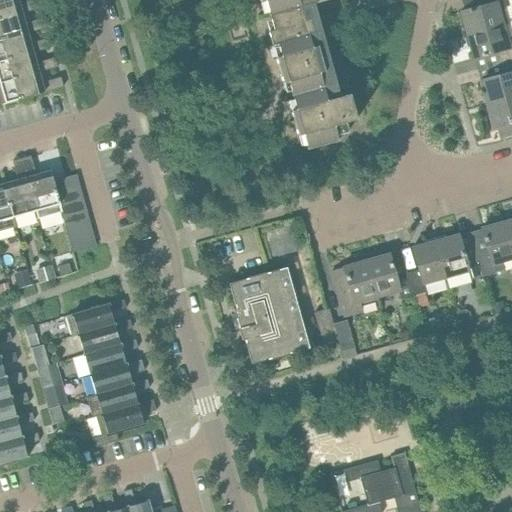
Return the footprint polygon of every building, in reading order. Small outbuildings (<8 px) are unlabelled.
[(0,0),(0,18),(22,13),(41,7),(38,0),(32,0),(19,4),(18,0),(0,0)] [(259,0),(260,2),(266,0),(274,29),(268,31),(272,45),(278,43),(281,56),(276,57),(283,83),(288,81),(296,109),(291,111),(298,136),(303,134),(307,149),(339,140),(334,125),(357,119),(350,94),(327,100),(319,72),(325,71),(318,46),(312,47),(309,34),(314,33),(310,19),(305,21),(301,7),(325,0),(259,0)] [(460,12),(467,35),(511,23),(511,3),(511,0),(467,0),(470,9),(460,12)] [(0,18),(0,39),(27,33),(47,27),(44,18),(25,23),(22,13),(0,18)] [(496,52),(499,64),(511,60),(511,23),(467,35),(473,58),(496,52)] [(0,39),(0,60),(33,52),(52,47),(50,38),(30,43),(27,33),(0,39)] [(0,60),(0,82),(38,72),(58,66),(55,57),(36,63),(33,52),(0,60)] [(479,81),(486,105),(511,97),(511,60),(499,64),(502,74),(479,81)] [(38,72),(0,82),(0,83),(5,103),(63,86),(61,77),(41,82),(38,72)] [(511,97),(486,105),(492,128),(506,125),(509,136),(511,134),(511,97)] [(37,218),(60,211),(61,211),(59,204),(57,193),(53,180),(51,171),(36,175),(30,156),(21,158),(35,210),(34,210),(37,218)] [(14,216),(34,210),(35,210),(21,158),(12,161),(18,180),(3,184),(12,217),(14,216)] [(57,193),(80,186),(77,174),(53,180),(57,193)] [(0,231),(16,226),(14,216),(12,217),(3,184),(0,185),(0,231)] [(59,204),(83,196),(80,186),(57,193),(59,204)] [(60,211),(62,216),(86,209),(83,196),(59,204),(61,211),(60,211)] [(62,216),(65,228),(90,221),(86,209),(62,216)] [(65,228),(69,240),(93,232),(90,221),(65,228)] [(488,250),(478,253),(484,276),(494,274),(494,272),(504,270),(501,262),(511,258),(511,241),(506,221),(481,228),(488,250)] [(69,240),(72,252),(96,246),(93,232),(69,240)] [(459,234),(437,240),(447,277),(467,272),(469,281),(484,276),(478,253),(465,257),(459,234)] [(419,270),(408,273),(417,308),(428,305),(425,293),(423,294),(421,285),(447,277),(437,240),(412,247),(419,270)] [(416,308),(417,308),(408,273),(396,276),(389,254),(367,260),(377,297),(398,291),(401,300),(413,297),(416,308)] [(345,317),(357,313),(355,304),(377,297),(367,260),(331,270),(345,317)] [(69,263),(58,266),(61,275),(72,272),(69,263)] [(52,265),(35,270),(38,283),(56,278),(52,265)] [(236,308),(233,308),(242,340),(245,339),(252,364),(271,358),(272,359),(290,354),(289,353),(309,348),(287,267),(267,273),(267,272),(248,277),(249,278),(229,283),(236,308)] [(13,274),(18,289),(32,285),(27,270),(13,274)] [(0,284),(0,294),(8,292),(6,283),(0,284)] [(126,307),(124,299),(108,304),(108,303),(65,316),(71,336),(78,334),(114,324),(111,312),(126,307)] [(323,344),(338,340),(334,324),(329,308),(315,312),(323,344)] [(464,309),(456,312),(460,324),(472,320),(470,312),(464,309)] [(78,334),(84,354),(120,344),(117,332),(132,327),(130,319),(114,324),(78,334)] [(338,340),(341,352),(355,348),(347,320),(334,324),(338,340)] [(33,325),(24,327),(29,347),(38,345),(33,325)] [(0,343),(12,340),(10,332),(0,334),(0,343)] [(84,354),(90,374),(126,364),(122,352),(138,347),(135,339),(120,344),(84,354)] [(0,377),(5,376),(2,365),(17,360),(15,352),(0,356),(0,377)] [(90,374),(96,394),(132,384),(128,372),(144,367),(141,359),(126,364),(90,374)] [(56,362),(37,368),(43,388),(62,383),(56,362)] [(0,377),(0,399),(11,397),(7,385),(23,380),(21,372),(5,376),(0,377)] [(93,417),(96,416),(138,404),(134,392),(149,387),(147,379),(132,384),(96,394),(87,396),(93,417)] [(48,408),(54,406),(68,402),(62,383),(43,388),(48,408)] [(475,390),(456,395),(474,460),(501,452),(495,431),(487,433),(475,390)] [(0,399),(0,420),(16,417),(13,405),(28,400),(26,392),(11,397),(0,399)] [(101,434),(93,437),(95,447),(118,440),(116,432),(144,424),(140,412),(155,407),(153,399),(138,404),(96,416),(101,434)] [(48,408),(52,420),(58,418),(54,406),(48,408)] [(0,442),(22,437),(18,425),(34,420),(32,412),(16,417),(0,420),(0,442)] [(0,442),(0,465),(28,457),(24,445),(39,440),(37,432),(22,437),(0,442)] [(421,511),(409,468),(404,452),(390,456),(393,467),(380,471),(377,460),(345,469),(330,473),(340,511),(421,511)] [(136,504),(131,489),(123,491),(127,507),(128,511),(151,511),(148,501),(136,504)] [(128,511),(127,507),(116,510),(111,494),(103,497),(107,511),(128,511)] [(94,511),(91,500),(83,503),(85,511),(94,511)]
